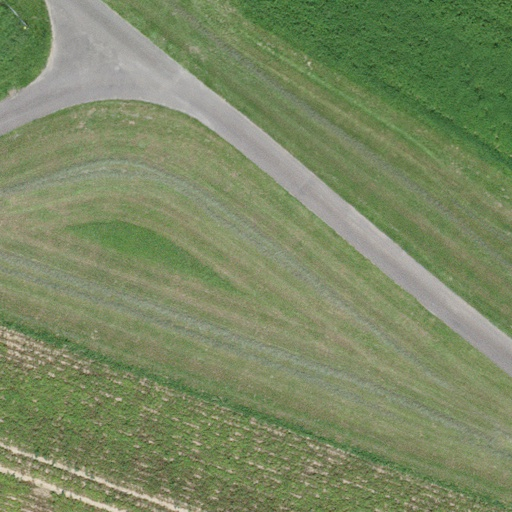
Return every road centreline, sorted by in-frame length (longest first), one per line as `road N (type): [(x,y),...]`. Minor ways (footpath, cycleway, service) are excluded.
road 1 (track): [(511,346),(128,38)]
road 2 (track): [(128,38),(0,110)]
